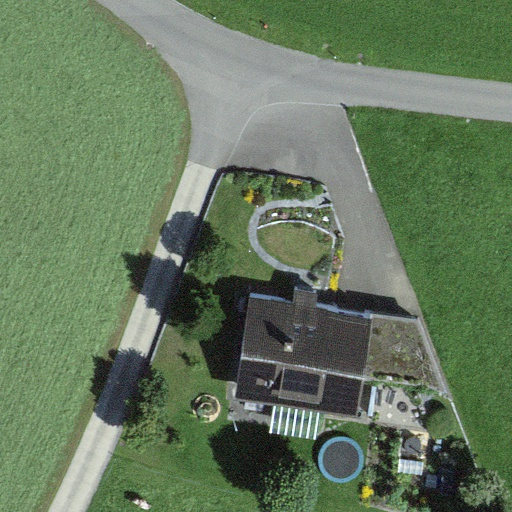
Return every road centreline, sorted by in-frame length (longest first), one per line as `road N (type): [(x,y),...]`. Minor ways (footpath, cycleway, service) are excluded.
road 1 (unclassified): [(68,511),(102,445),(234,72)]
road 2 (unclassified): [(511,106),(234,72)]
road 3 (unclassified): [(234,72),(129,0)]
